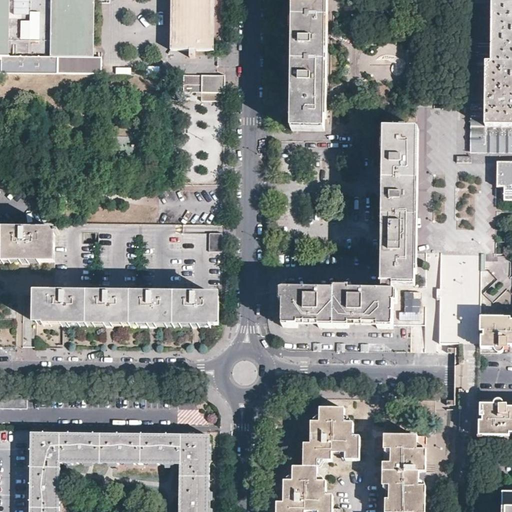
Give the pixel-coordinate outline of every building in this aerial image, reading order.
[(0,0),(0,73),(30,74),(30,57),(10,56),(10,0),(0,0)] [(98,56),(97,0),(51,0),(51,57),(30,57),(30,74),(107,75),(107,56),(98,56)] [(214,50),(214,0),(171,0),(171,50),(214,50)] [(294,0),(292,128),(325,129),(325,107),(325,90),(326,88),(325,86),(326,0),(294,0)] [(472,151),(511,151),(511,0),(473,0),(473,63),(471,150),(472,151)] [(30,22),(21,22),(21,41),(39,41),(39,12),(30,12),(30,22)] [(223,74),(201,76),(201,87),(201,93),(224,94),(223,74)] [(201,76),(182,76),(181,86),(181,93),(201,93),(201,87),(201,76)] [(224,94),(201,93),(200,101),(224,102),(224,94)] [(415,284),(415,253),(416,227),(416,206),(417,151),(417,129),(385,129),(382,274),(382,284),(383,284),(393,284),(415,284)] [(511,165),(494,166),(494,194),(502,194),(502,208),(511,207),(511,165)] [(0,264),(40,265),(40,263),(54,263),(54,233),(0,231),(0,264)] [(221,252),(221,234),(209,234),(209,252),(221,253),(221,252)] [(496,254),(500,254),(507,254),(508,253),(507,240),(496,240),(496,251),(496,254)] [(485,272),(485,254),(459,253),(459,290),(440,290),(440,305),(440,344),(480,345),(480,332),(480,317),(481,282),(481,272),(485,272)] [(459,290),(459,253),(441,253),(440,290),(459,290)] [(393,291),(393,284),(383,284),(383,292),(349,292),(333,291),(282,291),(282,302),(282,325),(297,325),(318,325),(348,326),(377,326),(392,326),(393,303),(396,303),(397,293),(396,292),(393,292),(393,291)] [(218,325),(218,298),(217,297),(55,295),(55,294),(39,294),(38,295),(37,323),(45,323),(45,326),(210,328),(210,325),(218,325)] [(407,326),(407,304),(396,303),(393,303),(392,326),(407,326)] [(419,327),(419,304),(407,304),(407,326),(419,327)] [(483,345),(499,345),(500,318),(480,317),(480,332),(483,332),(483,345)] [(499,345),(499,353),(500,353),(502,351),(504,349),(505,348),(509,348),(509,346),(511,345),(511,320),(505,320),(504,318),(500,318),(499,345)] [(480,437),(499,437),(499,401),(483,400),(482,422),(482,425),(480,425),(480,437)] [(499,401),(499,437),(504,437),(504,433),(511,432),(511,408),(509,408),(509,406),(505,405),(502,402),(499,401)] [(284,500),(332,500),(332,495),(325,495),(325,481),(318,481),(318,459),(332,460),(332,453),(346,453),(346,459),(360,460),(360,436),(354,435),(353,423),(346,422),(345,422),(345,409),(320,409),(320,422),(312,422),(311,444),(303,444),(303,457),(303,467),(293,467),(293,480),(285,480),(284,500)] [(180,511),(208,511),(209,497),(210,444),(210,437),(33,435),(33,446),(32,494),(31,511),(59,511),(60,463),(181,465),(180,511)] [(385,436),(385,443),(402,443),(401,461),(404,461),(406,462),(405,478),(392,478),(391,503),(386,504),(385,503),(384,511),(425,511),(426,462),(426,450),(418,449),(417,436),(385,436)] [(385,486),(385,497),(385,503),(386,504),(391,503),(392,478),(405,478),(406,462),(404,461),(401,461),(402,443),(385,443),(385,463),(383,463),(382,464),(382,486),(385,486)] [(332,507),(332,500),(284,500),(284,503),(277,503),(277,511),(304,511),(305,511),(319,511),(318,511),(341,511),(341,507),(332,507)]
